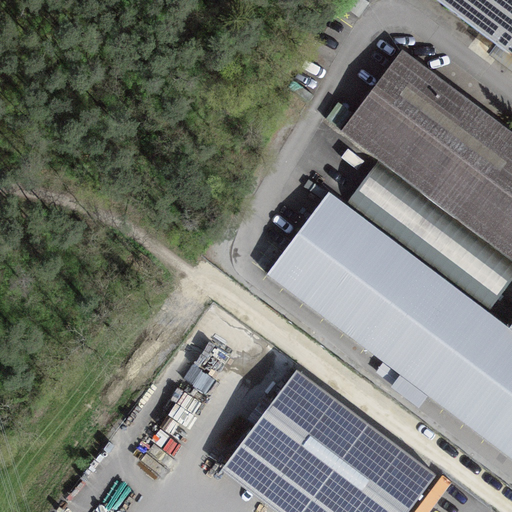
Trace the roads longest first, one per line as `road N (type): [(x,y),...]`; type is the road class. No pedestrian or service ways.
road 1 (unknown): [(511,458),(284,298),(264,280),(255,248),(260,224),(401,17),(434,26),(511,84)]
road 2 (track): [(511,506),(101,213),(0,187)]
